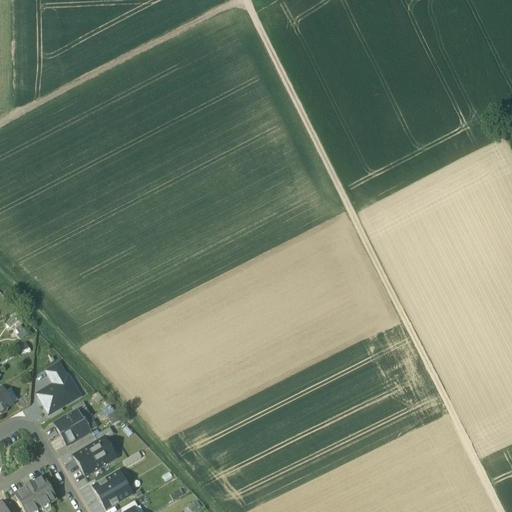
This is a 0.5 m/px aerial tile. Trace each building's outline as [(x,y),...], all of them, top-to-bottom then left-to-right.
[(46,373),(54,386),(66,379),(58,366),(46,373)] [(61,409),(79,398),(68,378),(66,379),(54,386),(37,396),(48,416),(61,409)] [(4,393),(0,395),(0,414),(1,414),(5,412),(5,410),(12,406),(4,393)] [(105,411),(114,424),(119,421),(110,408),(105,411)] [(64,414),(61,409),(48,416),(51,421),(64,414)] [(77,413),(54,426),(60,437),(83,423),(77,413)] [(83,423),(60,437),(66,447),(89,434),(83,423)] [(132,435),(126,428),(122,432),(128,438),(132,435)] [(93,438),(96,443),(103,439),(105,442),(113,437),(109,429),(93,438)] [(84,478),(116,460),(105,442),(103,439),(96,443),(72,457),(84,478)] [(122,463),(125,468),(141,459),(138,454),(122,463)] [(104,511),(106,511),(132,497),(118,472),(91,489),(104,511)] [(42,480),(31,486),(25,489),(26,490),(14,497),(22,511),(38,511),(55,502),(42,480)] [(119,511),(129,511),(132,511),(137,508),(134,503),(119,511)]
